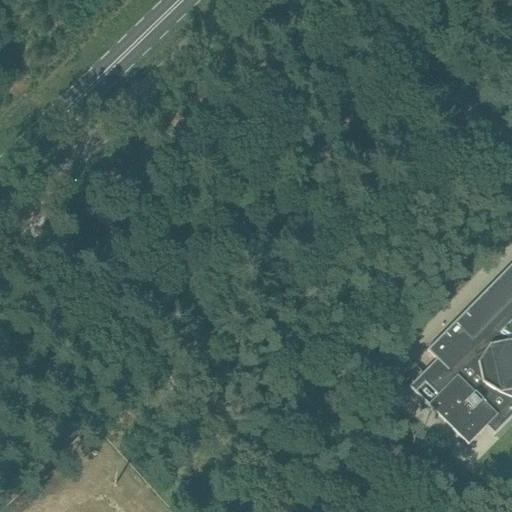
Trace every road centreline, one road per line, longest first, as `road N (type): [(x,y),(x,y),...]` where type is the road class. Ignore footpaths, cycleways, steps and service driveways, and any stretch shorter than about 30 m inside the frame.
road 1 (track): [(297,511),(12,217)]
road 2 (unclassified): [(0,229),(239,0)]
road 3 (primary): [(0,171),(178,0)]
road 4 (unknown): [(511,242),(398,363)]
